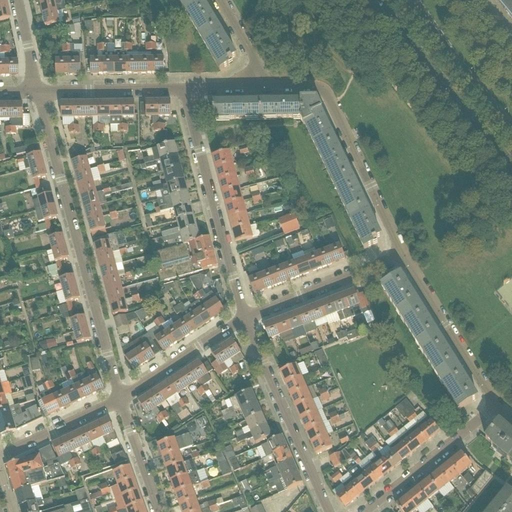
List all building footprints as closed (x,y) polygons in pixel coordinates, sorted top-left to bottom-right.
[(58,0),(55,1),(54,0),(41,3),(43,15),(62,11),(66,11),(64,0),(58,0)] [(178,0),(183,8),(195,0),(178,0)] [(218,28),(201,0),(195,0),(183,8),(201,38),(218,28)] [(511,0),(495,0),(511,20),(511,0)] [(0,21),(9,19),(7,7),(0,8),(0,21)] [(58,25),(63,24),(70,22),(69,17),(65,18),(64,18),(62,11),(43,15),(46,27),(58,25)] [(75,34),(74,26),(67,27),(68,35),(75,34)] [(201,38),(221,72),(229,67),(228,64),(232,61),(236,58),(218,28),(201,38)] [(115,52),(108,52),(108,45),(103,45),(103,52),(103,60),(103,75),(115,75),(115,52)] [(63,46),(63,53),(55,53),(56,76),(68,76),(68,46),(63,46)] [(81,76),(80,52),(74,53),(74,46),(68,46),(68,76),(81,76)] [(122,52),(115,52),(115,75),(128,75),(127,60),(127,52),(122,52)] [(140,60),(139,60),(140,74),(152,74),(152,59),(152,53),(151,53),(140,54),(140,60)] [(164,59),(152,59),(152,74),(164,74),(164,59)] [(103,60),(98,60),(91,61),(91,75),(103,75),(103,60)] [(139,60),(127,60),(128,75),(140,74),(139,60)] [(17,62),(5,62),(5,77),(17,77),(17,62)] [(301,101),(301,102),(301,118),(301,120),(304,120),(321,112),(322,111),(317,101),(301,101)] [(146,102),(146,104),(146,118),(153,117),(153,125),(154,125),(154,132),(159,132),(159,125),(159,117),(159,102),(146,102)] [(159,117),(171,117),(171,102),(159,102),(159,117)] [(292,118),(301,118),(301,102),(287,103),(287,102),(281,102),(257,103),(258,119),(275,118),(275,120),(292,120),(292,118)] [(86,119),(98,118),(98,103),(86,104),(86,119)] [(98,118),(110,118),(110,103),(98,103),(98,118)] [(110,118),(111,126),(118,126),(123,126),(123,118),(122,103),(110,103),(110,118)] [(135,118),(135,103),(122,103),(123,118),(135,118)] [(214,122),(229,122),(229,121),(246,121),(246,119),(258,119),(257,103),(240,103),(234,103),(234,104),(213,104),(214,122)] [(62,119),(74,119),(74,104),(61,104),(62,119)] [(74,104),(74,119),(86,119),(86,104),(74,104)] [(0,120),(10,120),(11,120),(11,105),(0,105),(0,120)] [(11,105),(11,120),(10,120),(10,128),(11,128),(17,128),(23,128),(23,120),(23,109),(23,105),(11,105)] [(317,151),(336,143),(321,112),(304,120),(301,120),(300,120),(303,124),(302,124),(303,126),(305,125),(317,151)] [(168,142),(168,131),(165,131),(165,132),(160,132),(160,142),(168,142)] [(317,151),(332,183),(351,175),(336,143),(317,151)] [(149,159),(144,160),(145,165),(178,156),(174,145),(174,144),(152,150),(152,151),(154,158),(149,159)] [(28,154),(28,153),(27,148),(15,151),(17,157),(28,154)] [(241,156),(249,154),(247,148),(239,150),(241,156)] [(230,152),(213,157),(216,169),(233,165),(230,152)] [(41,154),(18,161),(19,165),(24,164),(26,171),(31,169),(44,166),(41,154)] [(181,168),(178,156),(145,165),(146,165),(141,166),(142,171),(157,167),(159,175),(164,173),(181,168)] [(87,159),(72,163),(75,174),(90,171),(87,159)] [(236,177),(233,165),(216,169),(219,182),(236,177)] [(31,169),(34,181),(38,180),(47,178),(44,166),(31,169)] [(168,185),(184,181),(181,168),(164,173),(168,185)] [(93,182),(90,171),(75,174),(79,186),(93,182)] [(332,183),(348,215),(366,206),(351,175),(332,183)] [(239,190),(236,177),(219,182),(223,194),(239,190)] [(149,195),(161,192),(162,200),(164,199),(171,197),(187,193),(184,181),(168,185),(162,186),(154,189),(148,191),(149,195)] [(96,194),(93,182),(79,186),(82,198),(96,194)] [(243,202),(239,190),(223,194),(226,207),(243,202)] [(166,207),(156,209),(157,214),(174,210),(191,205),(187,193),(171,197),(164,199),(166,207)] [(99,206),(96,194),(82,198),(85,210),(99,206)] [(39,200),(33,201),(36,212),(55,207),(52,195),(43,197),(39,199),(38,199),(39,200)] [(261,197),(253,200),(254,206),(262,203),(261,198),(261,197)] [(246,215),(243,202),(226,207),(229,219),(246,215)] [(177,221),(194,217),(191,205),(174,210),(177,221)] [(102,218),(99,206),(85,210),(88,222),(102,218)] [(348,215),(365,250),(374,246),(372,243),(376,241),(376,240),(381,238),(366,206),(348,215)] [(55,207),(36,212),(39,223),(45,222),(49,221),(58,218),(55,207)] [(233,231),(249,227),(246,215),(229,219),(233,231)] [(282,219),(278,221),(279,222),(284,236),(300,230),(294,215),(282,219)] [(197,229),(194,217),(177,221),(179,229),(162,234),(163,238),(197,229)] [(93,238),(107,234),(102,218),(88,222),(91,234),(91,233),(93,238)] [(324,223),(327,230),(335,227),(332,219),(324,223)] [(40,226),(41,232),(47,231),(52,230),(50,223),(45,224),(46,225),(40,226)] [(249,227),(233,231),(236,244),(253,240),(249,227)] [(163,238),(156,240),(157,244),(160,245),(176,240),(178,248),(200,242),(197,229),(163,238)] [(12,231),(4,233),(5,240),(6,242),(15,240),(12,231)] [(116,235),(94,240),(96,246),(95,246),(98,258),(112,254),(120,252),(127,250),(137,247),(136,243),(119,247),(116,235)] [(54,238),(49,240),(53,251),(66,248),(63,236),(54,238)] [(292,238),(286,241),(289,248),(295,246),(294,242),(292,238)] [(214,255),(210,239),(200,242),(178,248),(170,250),(153,255),(157,270),(191,261),(214,255)] [(334,265),(345,260),(340,246),(328,251),(334,265)] [(56,263),(60,262),(69,259),(66,248),(53,251),(53,252),(47,253),(50,264),(56,263)] [(322,269),(328,267),(334,265),(328,251),(317,255),(322,269)] [(101,270),(115,266),(112,254),(98,258),(101,270)] [(198,274),(218,268),(214,255),(191,261),(157,270),(161,284),(198,274)] [(311,273),(316,271),(322,269),(317,255),(306,259),(311,273)] [(300,278),(306,275),(311,273),(306,259),(294,264),(300,278)] [(63,270),(61,264),(56,266),(48,268),(50,274),(56,273),(58,272),(63,270)] [(288,282),(294,280),(300,278),(294,264),(283,268),(288,282)] [(104,281),(118,278),(115,266),(101,270),(104,281)] [(11,267),(3,269),(5,277),(13,275),(11,267)] [(277,286),(283,284),(288,282),(283,268),(272,273),(277,286)] [(258,272),(247,277),(254,295),(266,291),(260,277),(258,272)] [(266,291),(277,286),(272,273),(260,277),(266,291)] [(203,285),(212,283),(209,274),(201,276),(203,285)] [(401,275),(381,287),(397,312),(399,311),(402,317),(420,306),(401,275)] [(65,279),(60,280),(63,292),(77,288),(74,277),(65,279)] [(107,293),(121,289),(118,278),(104,281),(107,293)] [(66,304),(71,303),(80,300),(77,288),(63,292),(66,304)] [(124,301),(121,289),(107,293),(110,305),(124,301)] [(202,291),(198,294),(202,300),(206,307),(214,319),(225,312),(222,308),(217,300),(212,293),(206,297),(202,291)] [(364,294),(359,295),(357,296),(355,292),(343,296),(348,310),(359,306),(361,311),(369,308),(364,294)] [(198,294),(193,297),(197,303),(202,300),(198,294)] [(343,296),(332,300),(337,314),(340,324),(352,319),(348,310),(343,296)] [(197,303),(192,306),(196,314),(204,326),(214,319),(206,307),(202,300),(197,303)] [(332,300),(320,305),(326,319),(337,314),(332,300)] [(110,305),(114,317),(127,313),(124,301),(110,305)] [(186,320),(194,333),(204,326),(196,313),(192,306),(186,310),(182,304),(178,307),(182,313),(186,320)] [(320,305),(309,309),(314,323),(326,319),(320,305)] [(69,312),(67,306),(59,308),(61,314),(62,314),(69,312)] [(439,337),(420,306),(402,317),(406,323),(405,324),(417,343),(418,342),(422,348),(439,337)] [(149,309),(136,314),(142,323),(153,315),(149,309)] [(309,309),(298,314),(303,328),(314,323),(309,309)] [(367,324),(374,321),(375,321),(371,312),(363,315),(367,324)] [(126,316),(128,324),(138,320),(135,314),(126,316)] [(298,314),(287,318),(292,332),(303,328),(298,314)] [(126,316),(114,319),(117,329),(117,330),(128,326),(129,326),(128,324),(126,316)] [(76,320),(71,321),(74,333),(88,329),(85,317),(76,320)] [(176,327),(175,327),(171,321),(167,324),(162,318),(157,321),(174,346),(184,339),(176,327)] [(287,318),(275,322),(281,336),(292,332),(287,318)] [(194,333),(186,320),(176,327),(184,339),(194,333)] [(154,324),(156,328),(157,329),(146,336),(158,354),(162,351),(163,353),(174,346),(157,321),(153,324),(154,324)] [(264,327),(266,332),(269,341),(281,336),(275,322),(264,327)] [(77,345),(91,341),(88,329),(74,333),(77,345)] [(356,331),(345,335),(347,339),(348,341),(348,342),(359,338),(359,337),(356,331)] [(344,332),(336,336),(337,336),(339,342),(347,339),(345,335),(345,333),(344,332)] [(154,357),(158,354),(146,336),(133,344),(134,349),(137,352),(136,352),(145,365),(155,358),(154,357)] [(459,368),(439,337),(422,348),(426,354),(424,355),(436,374),(437,373),(441,379),(459,368)] [(233,341),(222,348),(230,360),(235,367),(238,374),(243,372),(240,366),(239,363),(244,359),(241,353),(233,341)] [(50,350),(48,342),(40,344),(42,352),(50,350)] [(319,349),(317,343),(310,345),(313,352),(319,349)] [(134,372),(145,365),(136,352),(137,352),(134,349),(133,344),(122,351),(124,356),(126,359),(134,372)] [(289,361),(286,346),(273,349),(277,364),(289,361)] [(222,348),(212,355),(217,362),(214,364),(222,375),(228,371),(224,364),(230,360),(222,348)] [(321,369),(329,366),(322,351),(315,354),(321,369)] [(44,365),(50,363),(47,355),(41,358),(44,365)] [(212,382),(200,362),(189,369),(198,382),(202,389),(205,394),(210,391),(206,385),(212,382)] [(280,373),(286,385),(301,378),(296,366),(280,373)] [(443,386),(459,411),(478,399),(459,368),(441,379),(445,385),(443,386)] [(29,369),(22,371),(24,377),(31,376),(29,369)] [(188,389),(198,382),(189,369),(179,376),(188,389)] [(318,371),(311,374),(313,379),(320,376),(318,371)] [(76,387),(82,401),(93,396),(87,382),(83,375),(77,378),(72,380),(76,387)] [(177,395),(188,389),(179,376),(169,383),(177,395)] [(31,377),(21,380),(23,386),(32,383),(31,377)] [(104,390),(98,377),(87,382),(93,396),(104,390)] [(306,390),(301,378),(286,385),(291,397),(306,390)] [(47,384),(50,391),(55,388),(52,382),(47,384)] [(182,402),(177,395),(169,383),(159,389),(167,402),(171,409),(178,405),(182,402)] [(49,416),(60,411),(54,398),(50,391),(47,384),(43,387),(46,393),(41,395),(40,398),(43,404),(49,416)] [(76,387),(65,393),(71,406),(82,401),(76,387)] [(157,408),(167,402),(159,389),(148,396),(157,408)] [(205,394),(202,389),(197,391),(201,397),(205,394)] [(321,397),(328,394),(326,389),(319,392),(321,397)] [(306,390),(291,397),(296,408),(312,402),(306,390)] [(235,413),(240,410),(256,403),(251,391),(229,401),(233,408),(228,410),(222,413),(224,417),(235,413)] [(71,406),(65,393),(54,398),(60,411),(71,406)] [(328,394),(321,397),(324,403),(331,399),(328,394)] [(33,395),(25,398),(27,403),(35,401),(33,395)] [(152,412),(157,408),(148,396),(138,403),(146,415),(152,412)] [(0,411),(8,409),(5,397),(0,398),(0,411)] [(186,399),(182,402),(185,408),(190,405),(186,399)] [(401,405),(396,409),(400,414),(405,410),(410,406),(406,401),(401,405)] [(317,413),(312,402),(296,408),(301,420),(317,413)] [(245,421),(261,414),(256,403),(240,410),(245,421)] [(0,411),(0,433),(1,437),(16,432),(43,419),(37,407),(25,412),(26,414),(23,416),(20,406),(15,407),(8,409),(0,411)] [(405,410),(400,414),(404,420),(406,419),(406,418),(409,416),(413,413),(415,412),(410,406),(405,410)] [(317,413),(301,420),(306,432),(322,425),(327,423),(322,411),(317,413)] [(166,412),(161,415),(161,416),(165,421),(170,418),(166,412)] [(332,421),(339,418),(336,412),(329,415),(332,421)] [(224,417),(226,422),(230,420),(237,417),(235,413),(224,417)] [(238,439),(267,426),(261,414),(245,421),(248,428),(242,430),(243,431),(236,434),(238,439)] [(199,435),(211,431),(204,416),(194,422),(199,435)] [(341,423),(339,418),(332,421),(334,426),(341,423)] [(427,418),(417,426),(430,441),(439,433),(427,418)] [(118,441),(118,440),(108,420),(97,425),(103,438),(107,447),(118,441)] [(382,428),(386,425),(382,420),(378,424),(382,428)] [(322,425),(306,432),(311,444),(327,437),(327,436),(333,433),(329,422),(327,423),(322,425)] [(391,423),(390,422),(386,425),(391,430),(394,427),(391,423)] [(511,434),(499,424),(486,440),(493,446),(491,448),(509,462),(511,457),(511,434)] [(86,430),(92,444),(103,438),(97,425),(86,430)] [(238,439),(236,440),(238,444),(240,443),(247,440),(248,441),(253,439),(256,445),(272,438),(267,426),(238,439)] [(417,426),(408,433),(420,448),(430,441),(417,426)] [(81,449),(92,444),(86,430),(75,435),(81,449)] [(408,433),(399,440),(411,455),(420,448),(408,433)] [(70,454),(71,454),(81,449),(75,435),(64,440),(70,454)] [(189,435),(158,445),(163,458),(179,452),(186,449),(194,447),(189,435)] [(342,445),(349,442),(347,436),(339,439),(342,445)] [(311,444),(316,456),(332,449),(327,437),(311,444)] [(282,438),(261,447),(262,448),(266,459),(288,450),(282,438)] [(373,438),(369,441),(377,451),(380,448),(373,438)] [(60,468),(69,463),(72,470),(76,468),(73,461),(70,454),(64,440),(53,446),(59,459),(57,460),(59,466),(60,468)] [(399,440),(390,448),(402,463),(411,455),(399,440)] [(369,441),(365,444),(376,458),(371,463),(372,463),(383,478),(393,470),(379,453),(377,451),(369,441)] [(388,446),(379,453),(393,470),(402,463),(390,448),(388,446)] [(57,460),(50,447),(26,458),(27,461),(21,463),(8,467),(12,480),(59,466),(57,460)] [(266,459),(264,460),(266,464),(274,461),(277,468),(293,461),(288,450),(266,459)] [(344,450),(342,452),(343,452),(345,457),(347,462),(352,459),(348,455),(344,450)] [(221,465),(226,463),(221,451),(214,454),(219,465),(221,465)] [(352,451),(348,455),(352,459),(353,460),(357,457),(352,451)] [(123,452),(112,457),(114,462),(116,466),(127,461),(126,457),(123,452)] [(183,464),(179,452),(163,458),(167,470),(183,464)] [(236,458),(233,452),(226,455),(229,461),(236,458)] [(343,452),(339,454),(330,458),(332,463),(345,457),(343,452)] [(200,458),(198,453),(191,456),(193,461),(194,461),(200,458)] [(472,466),(462,454),(451,463),(460,475),(472,466)] [(335,469),(347,463),(347,462),(345,457),(332,463),(335,469)] [(235,458),(229,461),(234,473),(241,470),(235,458)] [(183,464),(167,470),(171,482),(197,473),(198,473),(194,461),(193,461),(183,464)] [(277,468),(270,471),(274,480),(268,482),(270,485),(298,473),(293,461),(277,468)] [(227,463),(226,463),(221,465),(219,465),(223,477),(232,474),(229,469),(227,463)] [(372,463),(362,471),(374,485),(383,478),(372,463)] [(451,463),(445,468),(440,472),(450,484),(460,475),(451,463)] [(65,478),(60,468),(59,466),(12,480),(15,493),(39,486),(65,478)] [(343,467),(337,471),(342,477),(347,472),(343,467)] [(134,480),(130,468),(113,474),(118,486),(134,480)] [(365,493),(374,485),(362,471),(353,478),(365,493)] [(440,472),(435,476),(429,480),(439,493),(450,484),(440,472)] [(201,485),(197,473),(171,482),(175,494),(191,488),(201,485)] [(287,491),(303,485),(298,473),(270,485),(272,490),(284,485),(287,491)] [(478,496),(492,478),(485,473),(472,489),(477,495),(478,496)] [(343,486),(347,490),(346,490),(355,501),(365,493),(353,478),(343,486)] [(65,480),(57,482),(60,490),(67,488),(65,480)] [(134,480),(118,486),(114,488),(118,499),(118,500),(139,492),(134,480)] [(429,480),(423,485),(418,489),(428,501),(439,493),(429,480)] [(201,485),(203,490),(211,488),(209,482),(201,485)] [(252,493),(247,482),(240,484),(245,496),(252,493)] [(20,508),(43,501),(39,486),(15,493),(20,508)] [(180,506),(196,500),(191,488),(175,494),(180,506)] [(101,492),(103,498),(111,495),(109,489),(101,492)] [(418,489),(413,493),(407,498),(417,510),(428,501),(418,489)] [(346,490),(337,498),(345,508),(355,501),(346,490)] [(471,490),(467,493),(471,499),(476,496),(471,490)] [(511,511),(511,494),(507,490),(489,511),(511,511)] [(117,500),(122,511),(126,510),(143,504),(139,492),(118,500),(118,499),(117,500)] [(222,498),(215,501),(217,506),(224,504),(222,498)] [(243,498),(237,500),(240,507),(242,511),(248,509),(243,498)] [(396,507),(398,510),(400,511),(414,511),(417,510),(407,498),(396,507)] [(44,502),(43,501),(20,508),(21,511),(38,511),(38,509),(54,504),(52,499),(44,502)] [(199,511),(196,500),(180,506),(181,511),(199,511)] [(92,511),(88,501),(50,511),(92,511)] [(208,504),(210,509),(217,506),(215,501),(208,504)]
